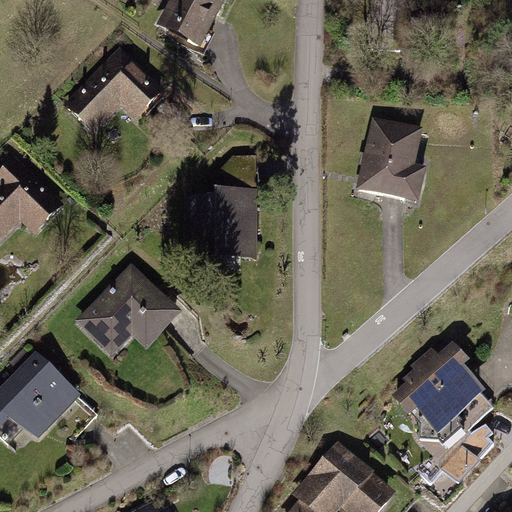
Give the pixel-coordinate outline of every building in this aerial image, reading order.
[(198,49),(224,0),(177,0),(165,24),(183,33),(180,40),(198,49)] [(421,0),(376,0),(375,52),(402,53),(403,39),(417,40),(417,29),(420,29),(421,0)] [(114,65),(70,110),(93,133),(122,103),(130,111),(141,100),(149,108),(162,95),(131,65),(123,74),(114,65)] [(376,125),(361,191),(406,201),(421,135),(376,125)] [(216,176),(216,188),(253,188),(252,162),(233,162),(221,176),(216,176)] [(8,183),(0,191),(0,239),(21,218),(37,233),(61,209),(16,165),(3,178),(8,183)] [(190,202),(190,259),(219,259),(219,246),(253,246),(253,196),(228,196),(228,202),(190,202)] [(132,273),(83,324),(114,354),(145,322),(160,336),(178,316),(132,273)] [(413,388),(398,400),(410,415),(416,410),(426,420),(420,425),(422,427),(422,441),(440,442),(447,451),(467,434),(465,431),(487,412),(455,376),(465,366),(454,353),(439,365),(431,357),(418,368),(421,373),(409,384),(413,388)] [(0,423),(1,423),(13,411),(36,434),(41,434),(77,396),(37,358),(34,361),(28,355),(16,368),(22,374),(0,395),(0,423)] [(304,504),(297,511),(339,511),(344,507),(349,511),(405,511),(420,496),(396,476),(384,490),(338,451),(314,480),(314,486),(301,501),(304,504)]
